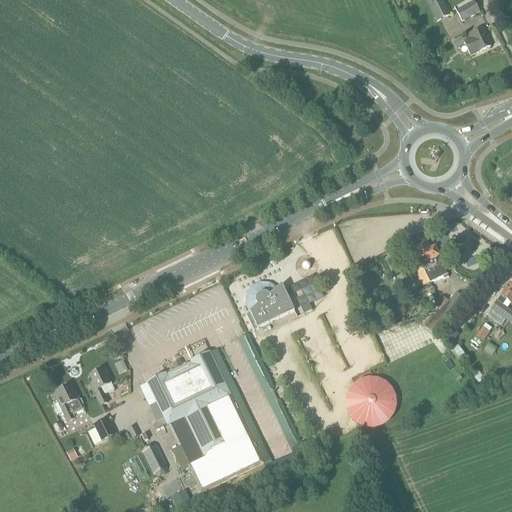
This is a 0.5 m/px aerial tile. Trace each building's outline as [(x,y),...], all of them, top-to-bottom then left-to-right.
[(425,0),(437,23),(450,16),(442,0),(425,0)] [(481,14),(474,1),(456,11),(463,23),(481,14)] [(486,34),(485,34),(482,29),(468,35),(470,39),(464,42),(471,57),(491,47),(487,39),(488,38),(486,34)] [(419,238),(405,244),(416,267),(421,264),(430,284),(443,277),(444,280),(449,278),(448,275),(439,258),(435,249),(430,251),(423,236),(419,238)] [(308,270),(307,261),(297,263),(299,272),(308,270)] [(250,312),(246,315),(254,331),(295,312),(282,285),(277,289),(269,284),(260,283),(252,287),(247,295),(246,304),(250,312)] [(507,301),(511,304),(511,285),(510,284),(501,297),(497,302),(497,301),(486,316),(501,327),(505,320),(511,324),(511,311),(504,305),(507,301)] [(439,312),(450,322),(467,303),(456,293),(448,302),(443,297),(434,307),(439,312)] [(316,294),(303,299),(309,311),(321,306),(316,294)] [(436,338),(450,322),(439,312),(425,328),(436,338)] [(483,343),(490,333),(482,328),(475,337),(483,343)] [(445,339),(451,344),(458,336),(453,330),(445,339)] [(242,337),(235,340),(240,350),(246,347),(242,337)] [(159,409),(168,427),(169,427),(202,495),(264,465),(210,354),(191,363),(192,365),(184,369),(181,362),(177,364),(173,365),(177,373),(168,377),(167,375),(140,388),(152,412),(159,409)] [(223,365),(232,386),(236,385),(227,363),(223,365)] [(111,384),(103,370),(90,377),(94,384),(91,385),(101,403),(107,399),(103,391),(105,391),(107,395),(116,390),(113,383),(111,384)] [(386,383),(378,379),(369,378),(360,381),(353,386),(348,393),(346,402),(347,410),(350,419),(357,425),(365,429),(374,429),(382,427),(389,422),(395,415),(397,406),(396,397),(392,389),(386,383)] [(84,409),(76,393),(73,395),(69,387),(52,395),(56,402),(58,401),(68,423),(75,419),(73,415),(84,409)] [(108,421),(96,427),(103,442),(115,436),(108,421)] [(124,449),(127,447),(123,438),(119,440),(124,449)] [(143,453),(154,475),(168,469),(157,446),(151,445),(146,448),(143,453)] [(67,464),(74,459),(71,454),(64,459),(67,464)] [(175,498),(179,506),(186,503),(181,495),(175,498)]
